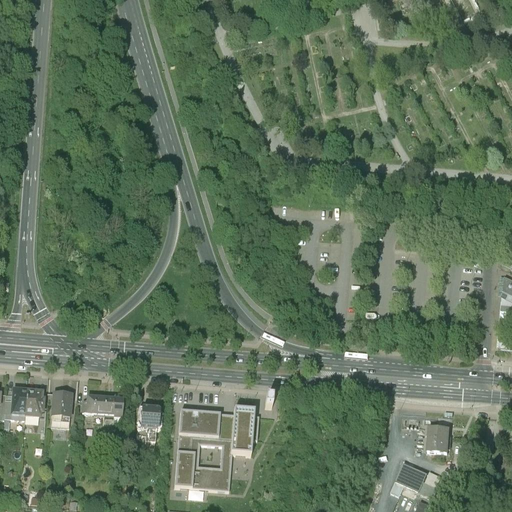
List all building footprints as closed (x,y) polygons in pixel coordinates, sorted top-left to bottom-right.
[(511,262),(504,259),(500,268),(511,273),(511,262)] [(503,281),(501,299),(511,304),(511,283),(503,280),(503,281)] [(511,304),(501,299),(501,302),(500,319),(511,324),(511,304)] [(511,324),(500,319),(497,352),(511,353),(511,324)] [(25,422),(28,395),(13,393),(12,400),(11,418),(11,421),(25,422)] [(44,396),(28,395),(25,422),(42,424),(42,418),(45,418),(46,403),(44,403),(44,396)] [(73,400),(53,398),(51,422),(70,423),(72,423),(73,400)] [(5,399),(4,418),(11,418),(12,400),(5,399)] [(105,403),(87,401),(87,406),(83,406),(82,419),(86,420),(104,421),(105,403)] [(105,403),(104,421),(115,422),(115,424),(122,425),(124,404),(105,403)] [(155,413),(138,411),(136,434),(153,436),(157,431),(159,418),(155,413)] [(233,457),(235,457),(253,458),(255,443),(260,444),(262,420),(257,419),(257,414),(237,412),(236,417),(233,457)] [(183,413),(181,437),(221,441),(223,416),(216,416),(183,413)] [(221,441),(181,437),(179,455),(197,456),(194,490),(232,493),(235,457),(233,457),(236,417),(223,416),(221,441)] [(70,423),(52,422),(51,431),(69,433),(70,423)] [(449,434),(427,432),(426,457),(447,458),(449,434)] [(197,456),(179,455),(177,489),(194,490),(197,456)] [(429,476),(425,485),(422,484),(427,472),(403,462),(397,475),(421,485),(417,494),(432,500),(440,481),(429,476)] [(395,485),(390,497),(400,501),(405,489),(395,485)] [(28,498),(20,498),(20,506),(28,506),(28,498)] [(144,500),(139,511),(140,511),(147,511),(152,503),(144,500)]
